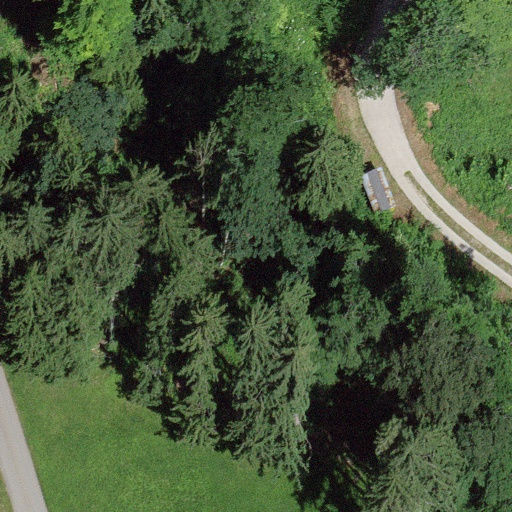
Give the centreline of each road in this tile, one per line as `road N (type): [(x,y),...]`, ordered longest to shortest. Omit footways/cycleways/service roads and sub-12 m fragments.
road 1 (unclassified): [(36,511),(0,385),(3,0)]
road 2 (track): [(511,241),(486,221),(417,124),(424,0)]
